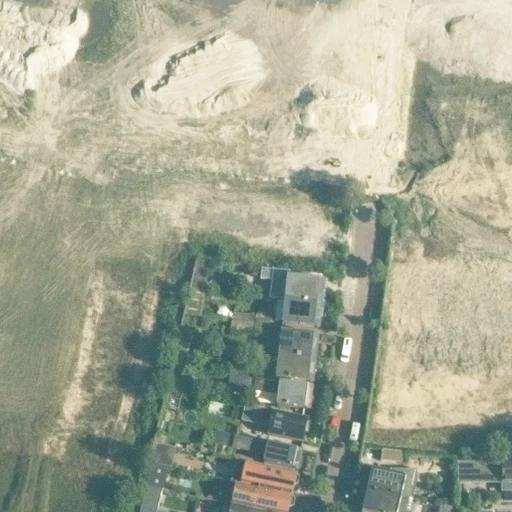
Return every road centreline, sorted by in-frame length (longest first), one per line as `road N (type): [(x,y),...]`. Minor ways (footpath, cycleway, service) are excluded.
road 1 (residential): [(325,511),(344,430),(367,229)]
road 2 (residential): [(378,90),(367,229)]
